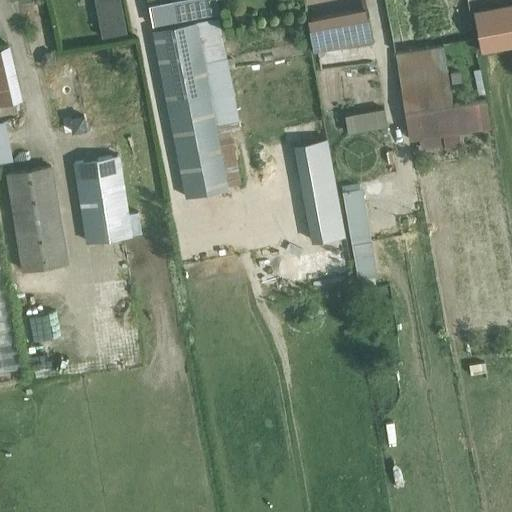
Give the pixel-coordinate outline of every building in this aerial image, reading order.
[(120,0),(93,0),(101,35),(126,30),(120,0)] [(215,0),(177,0),(171,1),(175,20),(218,12),(215,0)] [(483,50),(511,44),(511,1),(475,9),(483,50)] [(364,10),(307,20),(312,49),(369,39),(364,10)] [(217,17),(151,30),(183,198),(241,187),(229,129),(239,127),(217,17)] [(0,101),(23,96),(9,41),(0,43),(0,101)] [(405,121),(406,121),(409,140),(492,127),(487,96),(452,102),(443,46),(395,53),(405,121)] [(44,52),(41,57),(43,65),(54,62),(51,50),(44,52)] [(84,115),(70,117),(72,131),(86,129),(84,115)] [(0,159),(13,158),(7,118),(0,118),(0,159)] [(131,234),(118,154),(72,162),(85,242),(131,234)] [(67,263),(51,165),(4,173),(21,270),(67,263)] [(377,275),(364,183),(343,186),(357,278),(377,275)] [(0,271),(0,370),(17,368),(0,271)]
